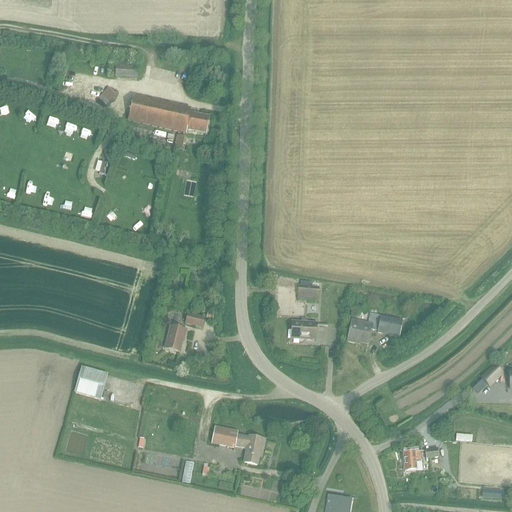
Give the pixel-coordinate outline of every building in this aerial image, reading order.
[(138,67),(116,67),(116,77),(137,78),(138,67)] [(208,91),(195,88),(193,95),(206,98),(208,91)] [(205,134),(208,117),(191,113),(192,111),(190,110),(190,109),(133,97),(127,121),(185,134),(186,130),(205,134)] [(15,115),(16,107),(8,107),(7,114),(15,115)] [(47,125),(52,128),(56,120),(51,118),(47,125)] [(182,150),(185,137),(177,135),(174,149),(182,150)] [(104,175),(107,163),(98,161),(97,163),(102,164),(99,174),(104,175)] [(4,198),(15,196),(13,185),(3,187),(4,198)] [(36,205),(40,194),(30,191),(26,202),(36,205)] [(298,294),(318,296),(318,288),(298,286),(298,294)] [(188,314),(185,324),(201,328),(204,318),(188,314)] [(399,338),(402,322),(380,317),(370,315),(368,324),(351,321),(347,342),(356,344),(356,342),(367,344),(370,330),(377,331),(377,333),(399,338)] [(292,322),(291,339),(314,340),(315,323),(292,322)] [(170,326),(164,349),(180,352),(185,330),(170,326)] [(493,365),(479,378),(489,388),(502,375),(493,365)] [(82,368),(75,393),(100,400),(107,375),(82,368)] [(214,428),(211,444),(235,449),(235,447),(247,449),(244,463),(257,466),(259,452),(262,452),(265,440),(249,437),(237,435),(238,433),(214,428)] [(455,432),(455,439),(471,440),(471,433),(455,432)] [(426,459),(438,458),(437,450),(425,451),(426,459)] [(420,452),(403,453),(405,472),(416,471),(416,472),(422,471),(420,452)] [(190,484),(194,463),(186,461),(182,482),(190,484)] [(348,511),(351,500),(329,496),(326,511),(348,511)]
